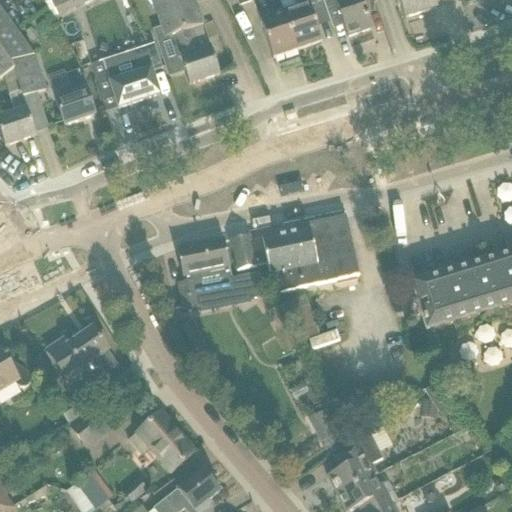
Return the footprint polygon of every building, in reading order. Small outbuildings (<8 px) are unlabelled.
[(49,0),(57,17),(57,18),(95,0),(49,0)] [(193,0),(151,0),(160,28),(164,39),(173,37),(189,32),(203,27),(193,0)] [(295,5),(282,9),(297,52),(321,44),(315,25),(306,0),(294,0),(293,1),(295,5)] [(321,0),(325,10),(336,6),(347,39),(371,30),(360,0),(321,0)] [(398,0),(399,0),(405,19),(435,10),(434,5),(449,0),(398,0)] [(297,52),(282,9),(269,14),(268,9),(256,13),(266,42),(272,60),(297,52)] [(0,82),(2,81),(8,98),(21,94),(11,65),(33,58),(27,51),(6,21),(0,12),(0,82)] [(160,28),(153,31),(157,42),(168,76),(183,71),(189,87),(219,76),(213,57),(210,49),(196,54),(189,32),(173,37),(164,39),(160,28)] [(110,87),(118,110),(159,96),(152,74),(162,70),(155,50),(127,59),(132,74),(121,77),(118,69),(107,72),(109,76),(107,77),(110,87)] [(35,58),(33,58),(11,65),(21,94),(23,100),(47,92),(35,58)] [(55,101),(58,109),(64,128),(95,117),(89,98),(79,72),(65,77),(72,95),(55,101)] [(21,94),(8,98),(14,115),(0,119),(0,135),(4,148),(35,138),(29,119),(27,112),(25,112),(22,101),(23,100),(21,94)] [(230,243),(234,262),(236,273),(256,269),(255,268),(266,265),(273,297),(300,291),(339,282),(358,278),(345,218),(307,226),(308,231),(305,232),(304,227),(294,229),(295,234),(251,244),(250,239),(230,243)] [(511,238),(504,241),(509,255),(467,268),(466,264),(453,268),(454,272),(413,285),(413,284),(411,284),(426,333),(428,333),(428,332),(511,306),(511,238)] [(181,250),(178,254),(183,284),(195,282),(198,296),(224,291),(226,300),(248,296),(249,301),(263,298),(259,275),(231,280),(224,244),(224,241),(181,250)] [(183,284),(177,285),(182,314),(200,310),(198,296),(195,282),(183,284)] [(281,307),(294,346),(318,337),(304,298),(281,307)] [(203,360),(198,347),(201,346),(191,323),(180,328),(197,363),(203,360)] [(47,353),(58,370),(59,371),(77,361),(82,370),(95,362),(105,376),(117,368),(106,353),(107,353),(92,331),(68,347),(64,341),(47,353)] [(0,394),(15,385),(16,388),(20,390),(24,390),(27,389),(30,386),(31,382),(30,378),(28,375),(12,364),(8,366),(0,351),(0,394)] [(40,357),(32,363),(43,379),(52,373),(40,357)] [(57,410),(65,423),(88,410),(80,396),(57,410)] [(419,406),(417,417),(432,419),(434,409),(419,406)] [(70,429),(86,450),(109,434),(93,412),(70,429)] [(149,451),(170,475),(194,454),(160,415),(145,428),(127,444),(139,459),(149,451)] [(456,417),(447,422),(453,433),(462,429),(456,417)] [(326,478),(336,497),(373,478),(368,469),(372,467),(382,461),(369,436),(360,442),(350,449),(332,458),(339,471),(326,478)] [(207,502),(220,493),(203,472),(153,511),(154,511),(182,511),(184,511),(204,511),(211,507),(207,502)] [(75,487),(77,489),(67,496),(76,511),(77,511),(88,505),(93,511),(95,511),(111,501),(92,475),(75,487)] [(0,511),(14,511),(4,498),(12,492),(1,477),(0,477),(0,511)] [(351,511),(363,506),(365,511),(377,511),(391,505),(382,486),(378,488),(373,478),(336,497),(344,511),(351,511)] [(139,500),(149,511),(151,511),(163,502),(151,489),(139,500)] [(426,490),(422,494),(423,500),(427,504),(433,504),(437,500),(437,494),(432,490),(426,490)] [(126,511),(144,511),(138,503),(126,511)]
